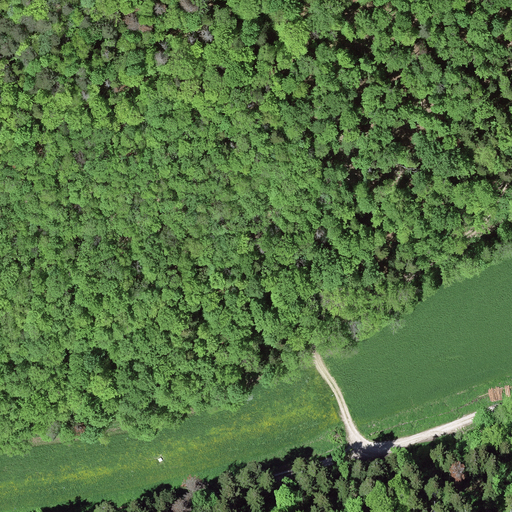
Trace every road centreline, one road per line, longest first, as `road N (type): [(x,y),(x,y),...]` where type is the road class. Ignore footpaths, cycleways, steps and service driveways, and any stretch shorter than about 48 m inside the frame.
road 1 (track): [(309,338),(201,391),(126,416),(0,428)]
road 2 (track): [(318,365),(309,338),(472,231),(511,176)]
road 3 (track): [(252,0),(0,79)]
road 4 (track): [(359,451),(511,404)]
